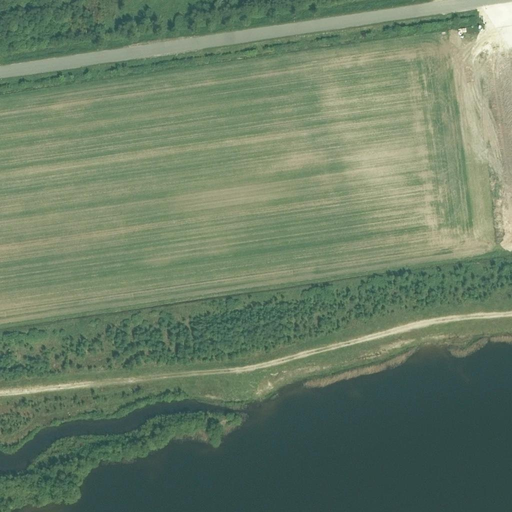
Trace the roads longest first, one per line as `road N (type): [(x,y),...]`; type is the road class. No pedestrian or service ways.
road 1 (track): [(511,325),(123,387),(0,395)]
road 2 (unclassified): [(502,0),(0,73)]
